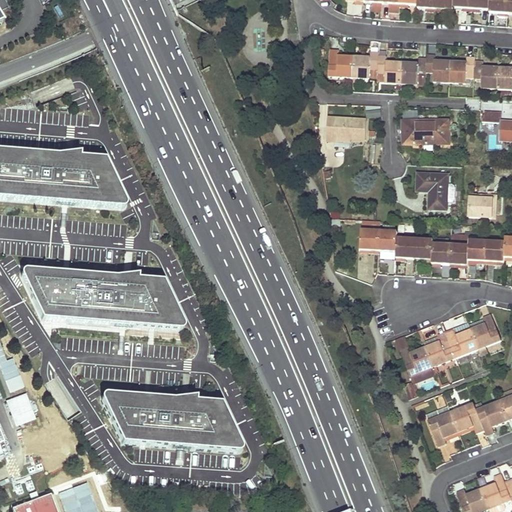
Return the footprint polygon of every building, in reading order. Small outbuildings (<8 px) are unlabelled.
[(436,0),(418,0),(418,7),(418,9),(427,9),(436,10),(436,0)] [(454,0),(436,0),(436,10),(444,11),(454,12),(454,9),(454,0)] [(472,0),(454,0),(454,9),(464,10),(472,10),(472,0)] [(472,0),(472,10),(482,11),(490,11),(490,0),(472,0)] [(490,0),(490,11),(490,13),(499,14),(508,15),(508,0),(490,0)] [(381,13),(382,4),(373,4),(372,13),(381,13)] [(329,78),(353,79),(354,58),(339,57),(340,51),(331,50),(329,78)] [(371,59),(354,58),(353,79),(370,80),(370,78),(370,70),(378,71),(379,57),(379,54),(371,54),(371,59)] [(427,56),(427,60),(426,73),(435,73),(434,83),(450,84),(451,63),(436,62),(436,57),(427,56)] [(388,58),(379,57),(378,71),(378,74),(386,75),(386,82),(385,84),(401,85),(403,64),(387,63),(388,58)] [(467,64),(451,63),(450,84),(466,85),(467,75),(474,76),(475,62),(476,59),(467,58),(467,64)] [(419,65),(403,64),(401,85),(418,86),(419,76),(426,76),(426,73),(427,60),(420,59),(419,65)] [(484,63),(475,62),(474,76),(474,79),(482,80),(482,89),(498,90),(499,69),(483,68),(484,63)] [(511,70),(499,69),(498,90),(511,90),(511,70)] [(403,111),(403,128),(411,128),(411,122),(419,122),(418,111),(403,111)] [(502,114),(485,113),(485,116),(484,116),(484,120),(483,120),(482,123),(501,125),(500,141),(511,142),(511,123),(501,123),(502,114)] [(367,121),(329,118),(327,141),(336,142),(336,138),(352,140),(366,141),(367,121)] [(403,128),(404,146),(424,145),(435,145),(449,145),(449,128),(440,128),(440,122),(419,122),(411,122),(411,128),(403,128)] [(336,142),(335,147),(351,148),(352,140),(336,138),(336,142)] [(435,145),(424,145),(424,153),(435,153),(435,145)] [(0,198),(122,208),(125,206),(125,204),(104,158),(80,156),(80,152),(60,154),(0,148),(0,198)] [(418,175),(418,192),(431,193),(430,210),(447,211),(447,203),(448,184),(448,176),(418,175)] [(456,198),(456,188),(455,186),(452,185),(448,184),(447,203),(452,203),(454,201),(455,199),(456,198)] [(470,219),(493,220),(493,201),(471,200),(470,219)] [(341,220),(331,220),(332,228),(342,227),(341,220)] [(381,222),(363,221),(362,232),(380,233),(381,222)] [(379,252),(380,233),(362,232),(361,251),(375,252),(379,252)] [(382,252),(397,253),(397,240),(398,234),(380,233),(379,252),(382,252)] [(470,235),(451,235),(451,246),(469,247),(470,242),(470,235)] [(409,259),(414,260),(415,241),(397,240),(397,253),(397,259),(409,259)] [(418,260),(433,261),(434,245),(434,242),(415,241),(414,260),(418,260)] [(481,262),(486,263),(488,244),(470,242),(469,247),(469,262),(481,262)] [(492,263),(505,263),(505,259),(506,244),(488,244),(486,263),(492,263)] [(445,265),(450,266),(451,246),(434,245),(433,261),(433,265),(445,265)] [(453,266),(469,266),(469,262),(469,247),(451,246),(450,266),(453,266)] [(21,270),(21,275),(43,319),(182,330),(184,328),(184,326),(163,280),(139,278),(140,274),(119,276),(24,267),(21,270)] [(469,326),(471,330),(479,350),(485,348),(501,341),(492,317),(486,319),(469,326)] [(469,324),(454,330),(455,331),(457,336),(471,330),(469,326),(469,324)] [(455,331),(446,335),(456,359),(479,350),(471,330),(457,336),(455,331)] [(426,349),(433,368),(456,359),(446,335),(439,337),(441,343),(426,349)] [(409,349),(404,337),(397,340),(401,352),(409,349)] [(439,337),(424,343),(426,349),(441,343),(439,337)] [(0,343),(0,367),(8,392),(24,387),(14,358),(6,361),(0,343)] [(485,348),(479,350),(481,357),(488,354),(485,348)] [(409,349),(401,352),(411,377),(432,369),(433,368),(426,349),(411,354),(409,349)] [(435,377),(432,369),(411,377),(414,385),(435,377)] [(418,397),(412,382),(403,386),(409,400),(418,397)] [(511,390),(498,397),(500,403),(511,397),(511,390)] [(102,397),(102,402),(123,446),(240,453),(242,451),(243,449),(221,403),(198,401),(198,397),(177,399),(105,394),(102,397)] [(24,395),(10,401),(19,424),(33,419),(24,395)] [(511,397),(500,403),(507,422),(511,419),(511,397)] [(484,409),(482,403),(474,406),(477,412),(484,409)] [(492,428),(507,422),(500,403),(484,409),(477,412),(484,430),(486,436),(494,433),(492,428)] [(474,405),(451,414),(459,433),(474,427),(476,433),(484,430),(477,412),(474,406),(474,405)] [(448,407),(426,416),(438,447),(446,444),(444,439),(459,433),(451,414),(448,407)] [(496,485),(482,491),(489,510),(511,500),(506,484),(505,482),(502,476),(494,479),(495,481),(496,485)] [(480,487),(482,491),(496,485),(495,481),(480,487)] [(56,511),(50,494),(39,498),(36,490),(28,493),(31,501),(12,508),(13,511),(56,511)] [(456,494),(463,511),(483,511),(489,510),(482,491),(467,496),(464,491),(456,494)] [(101,495),(94,495),(94,507),(102,507),(101,495)]
